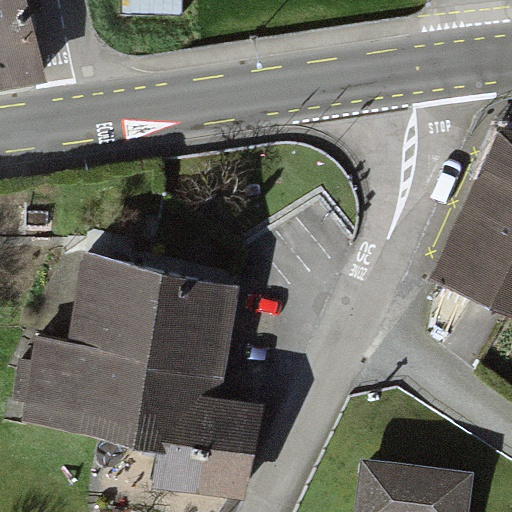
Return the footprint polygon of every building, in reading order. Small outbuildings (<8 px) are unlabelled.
[(0,0),(0,73),(30,68),(17,0),(0,0)] [(511,116),(489,125),(511,148),(511,116)] [(511,148),(489,125),(422,272),(511,312),(511,148)] [(217,386),(235,268),(83,244),(68,334),(38,330),(27,399),(154,419),(147,464),(238,478),(251,392),(217,386)] [(460,511),(466,462),(361,450),(353,511),(460,511)]
